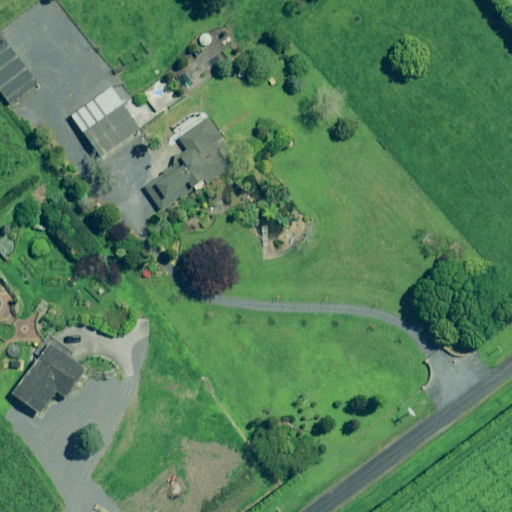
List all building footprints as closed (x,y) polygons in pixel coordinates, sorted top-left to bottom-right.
[(35,81),(1,39),(0,39),(0,91),(8,102),(35,81)] [(110,85),(69,113),(98,155),(139,127),(110,85)] [(191,150),(144,184),(160,207),(177,194),(179,196),(203,179),(205,182),(227,165),(211,144),(223,135),(207,114),(179,135),(191,150)] [(84,368),(47,341),(10,393),(37,411),(53,389),(64,397),(84,368)] [(92,472),(91,462),(83,464),(84,473),(92,472)]
